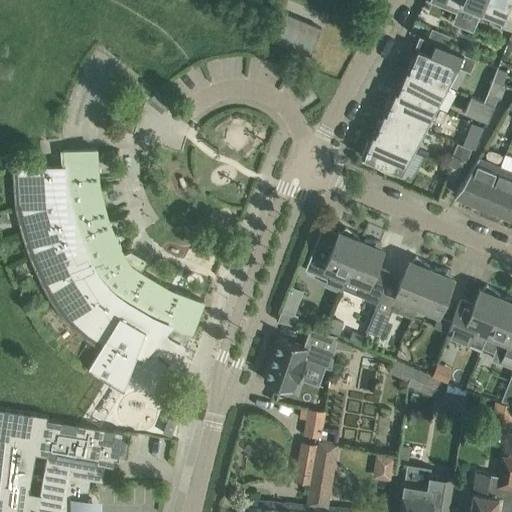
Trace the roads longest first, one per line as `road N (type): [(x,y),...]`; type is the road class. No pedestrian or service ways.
road 1 (residential): [(193,511),(221,393),(308,169)]
road 2 (residential): [(511,253),(308,169)]
road 3 (residential): [(308,169),(404,0)]
